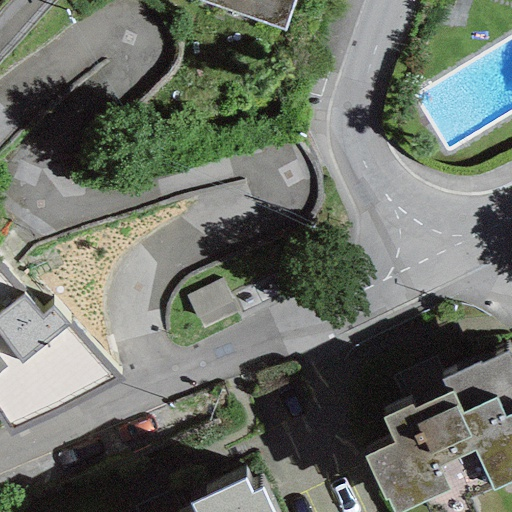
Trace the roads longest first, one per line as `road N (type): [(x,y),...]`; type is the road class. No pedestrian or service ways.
road 1 (residential): [(0,103),(109,26),(131,59),(30,156),(11,189),(64,206),(252,156),(255,207),(92,279),(148,385)]
road 2 (residential): [(425,260),(148,385)]
road 3 (residential): [(387,0),(353,134),(362,162),(425,260)]
road 4 (residential): [(148,385),(0,450)]
